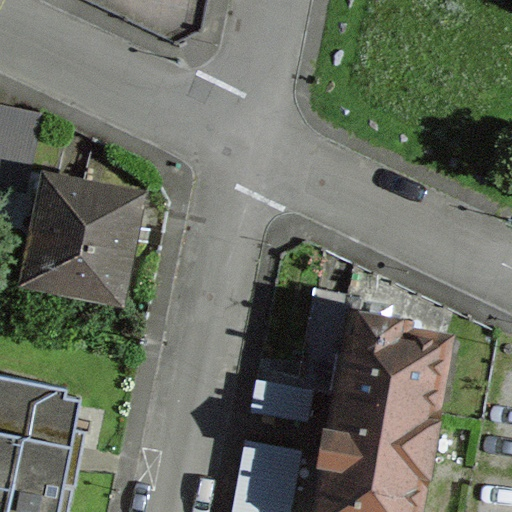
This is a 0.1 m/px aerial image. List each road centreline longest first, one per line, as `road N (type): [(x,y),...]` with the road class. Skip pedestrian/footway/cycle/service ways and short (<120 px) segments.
road 1 (residential): [(244,152),(169,511)]
road 2 (residential): [(244,152),(511,267)]
road 3 (residential): [(0,35),(244,152)]
road 4 (residential): [(274,0),(244,152)]
